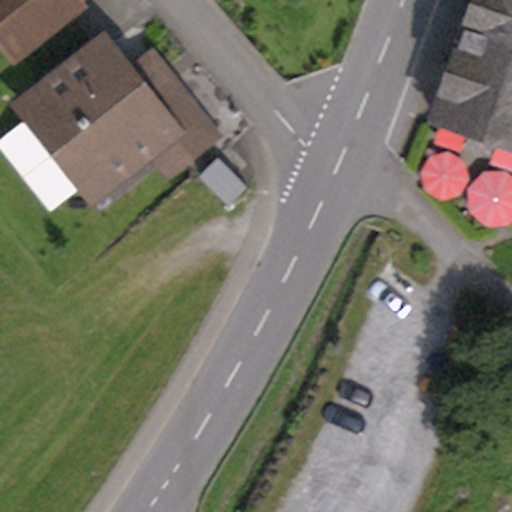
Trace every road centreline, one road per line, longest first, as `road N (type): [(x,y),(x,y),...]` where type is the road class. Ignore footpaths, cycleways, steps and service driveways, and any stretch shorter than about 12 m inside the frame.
road 1 (tertiary): [(145,511),(209,413),(336,171)]
road 2 (residential): [(336,171),(184,0)]
road 3 (tertiary): [(336,171),(403,0)]
